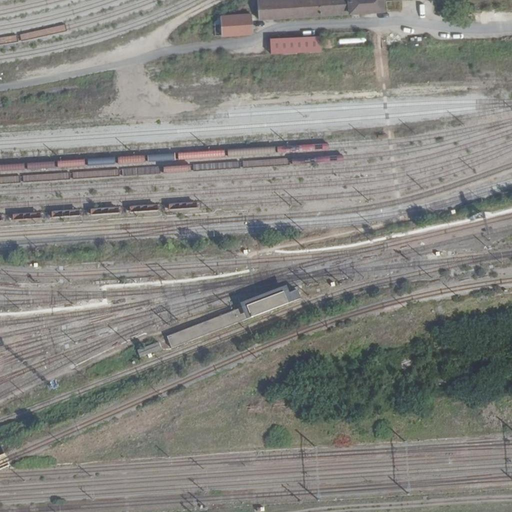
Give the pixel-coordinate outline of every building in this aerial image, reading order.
[(348,0),(258,0),(259,20),(349,14),(348,0)] [(348,0),(349,14),(384,12),(382,0),(348,0)] [(252,14),(220,16),(222,37),(253,35),(252,14)] [(320,37),(271,39),(272,53),(321,51),(320,37)] [(286,286),(241,304),(243,309),(247,320),(293,302),(289,294),(286,286)] [(298,291),(289,294),(293,302),(301,299),(298,291)] [(172,349),(247,320),(243,309),(168,337),(172,349)]
